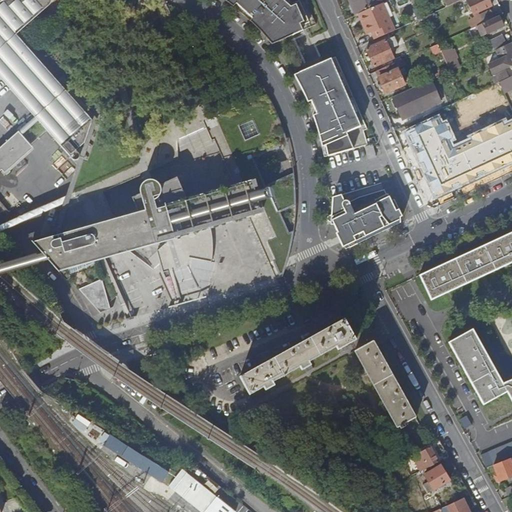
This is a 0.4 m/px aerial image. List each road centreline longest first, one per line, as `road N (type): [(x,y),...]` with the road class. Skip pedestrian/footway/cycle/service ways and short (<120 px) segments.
road 1 (residential): [(319,279),(93,348),(0,396)]
road 2 (residential): [(188,0),(249,46),(284,96),(306,163),(307,252),(319,279)]
road 3 (residential): [(359,263),(497,511)]
road 4 (residential): [(426,232),(325,0)]
